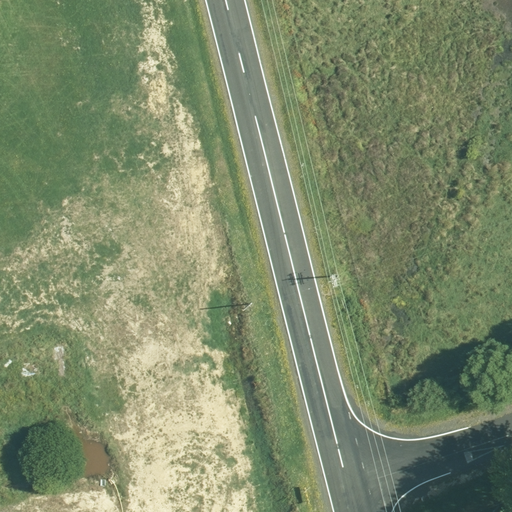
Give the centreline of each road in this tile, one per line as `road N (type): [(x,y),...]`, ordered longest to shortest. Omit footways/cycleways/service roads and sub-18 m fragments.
road 1 (tertiary): [(224,0),(348,487)]
road 2 (unclassified): [(511,435),(348,487)]
